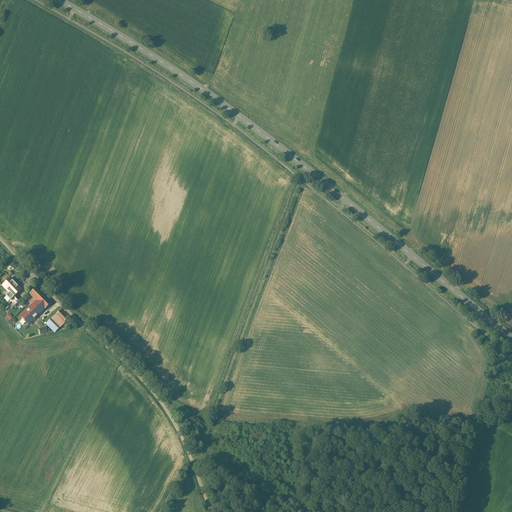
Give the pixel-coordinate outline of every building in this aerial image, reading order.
[(20,290),(10,279),(2,286),(9,293),(5,296),(10,301),(14,297),(13,296),(20,290)] [(45,298),(36,288),(29,294),(35,299),(36,301),(39,304),(45,298)] [(19,302),(14,297),(10,301),(15,306),(19,302)] [(50,303),(45,298),(39,304),(44,309),(50,303)] [(39,304),(36,301),(32,305),(40,313),(44,309),(39,304)] [(40,313),(32,305),(32,306),(20,317),(28,324),(40,313)] [(67,318),(60,311),(56,314),(64,322),(67,318)] [(6,319),(9,323),(14,317),(10,314),(6,319)] [(56,314),(49,321),(58,330),(65,323),(64,322),(56,314)] [(58,330),(49,321),(46,324),(55,333),(58,330)]
